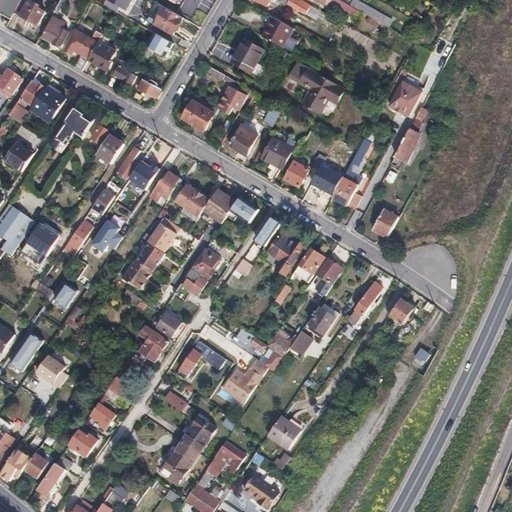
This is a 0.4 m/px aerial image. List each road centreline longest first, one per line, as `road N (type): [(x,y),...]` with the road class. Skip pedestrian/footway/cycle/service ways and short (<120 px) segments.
road 1 (residential): [(155,124),(401,269)]
road 2 (secondary): [(511,273),(394,511)]
road 3 (residential): [(0,36),(155,124)]
road 4 (residential): [(155,124),(230,0)]
